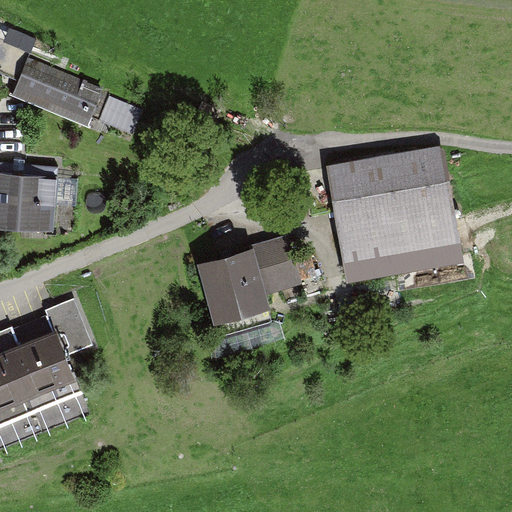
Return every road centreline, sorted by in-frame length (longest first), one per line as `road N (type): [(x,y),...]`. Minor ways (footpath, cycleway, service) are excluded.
road 1 (unclassified): [(348,143),(262,155),(218,197),(179,219),(0,293)]
road 2 (track): [(511,147),(442,137),(348,143)]
road 3 (track): [(335,275),(317,235),(218,197)]
